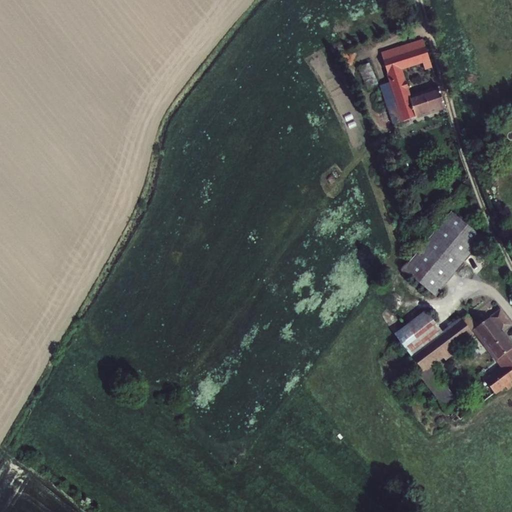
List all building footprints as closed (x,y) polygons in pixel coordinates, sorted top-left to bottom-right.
[(427,66),(422,44),(378,58),(386,87),(377,90),(389,132),(444,117),(436,92),(407,101),(399,75),(427,66)] [(358,67),(365,88),(377,83),(370,62),(358,67)] [(460,198),(453,192),(445,201),(452,207),(460,198)] [(478,244),(447,221),(401,283),(432,306),(478,244)] [(411,366),(442,342),(421,315),(390,338),(411,366)] [(511,334),(498,317),(472,337),(501,375),(484,388),(493,400),(504,392),(506,396),(511,392),(509,388),(511,385),(511,355),(501,341),(511,334)] [(473,331),(466,323),(442,342),(411,366),(412,367),(406,371),(428,400),(436,410),(443,420),(449,415),(456,410),(431,378),(435,375),(432,371),(441,364),(444,367),(455,359),(452,356),(471,341),(467,336),(473,331)] [(436,410),(428,400),(405,418),(413,428),(436,410)] [(443,420),(452,431),(458,427),(449,415),(443,420)]
